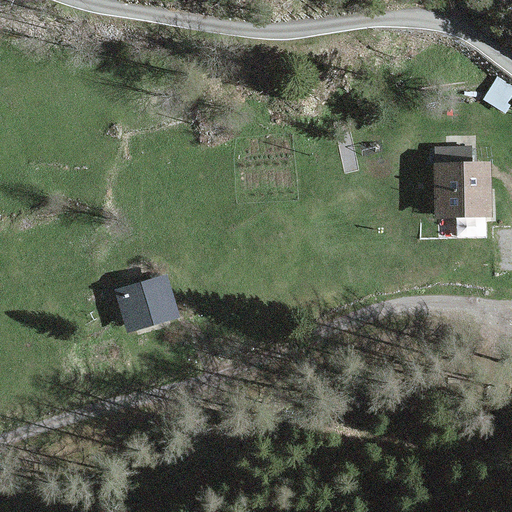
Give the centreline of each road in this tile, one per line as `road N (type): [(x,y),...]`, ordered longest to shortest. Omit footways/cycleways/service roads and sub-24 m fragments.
road 1 (track): [(511,313),(396,305),(214,376),(0,440)]
road 2 (unclassified): [(511,64),(459,29),(422,20),(278,31),(78,0)]
